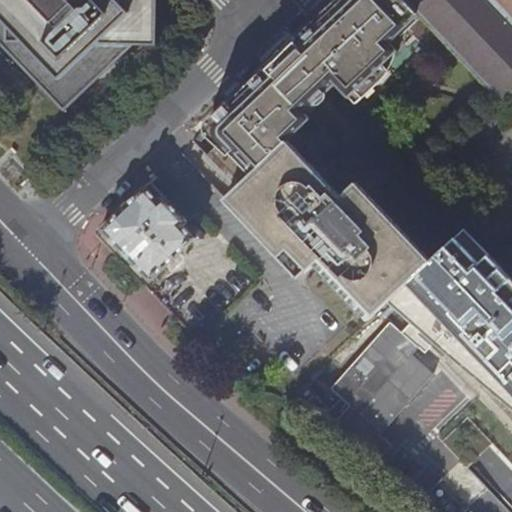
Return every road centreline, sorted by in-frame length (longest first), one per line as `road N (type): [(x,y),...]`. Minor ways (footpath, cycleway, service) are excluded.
road 1 (secondary): [(303,511),(17,245)]
road 2 (residential): [(17,245),(251,30)]
road 3 (unknown): [(154,119),(351,330)]
road 4 (motorway): [(163,511),(0,366)]
